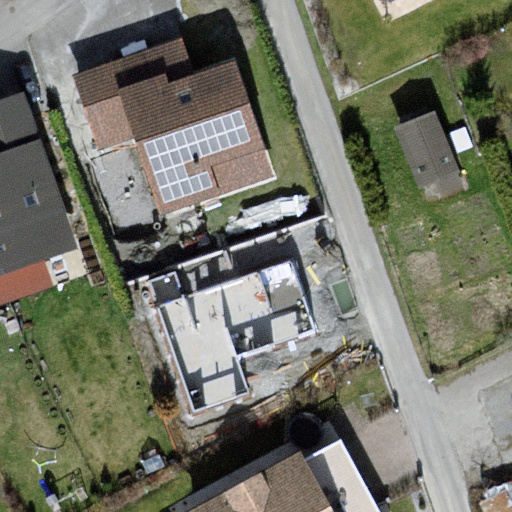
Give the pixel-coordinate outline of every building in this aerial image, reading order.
[(176,46),(67,80),(87,150),(130,147),(155,222),(269,188),(229,63),(186,77),(176,46)] [(0,279),(66,258),(15,101),(0,106),(0,279)] [(438,103),(402,116),(427,188),(463,175),(438,103)] [(315,330),(291,261),(158,305),(193,408),(248,390),(237,356),(315,330)] [(377,511),(338,440),(206,511),(377,511)]
